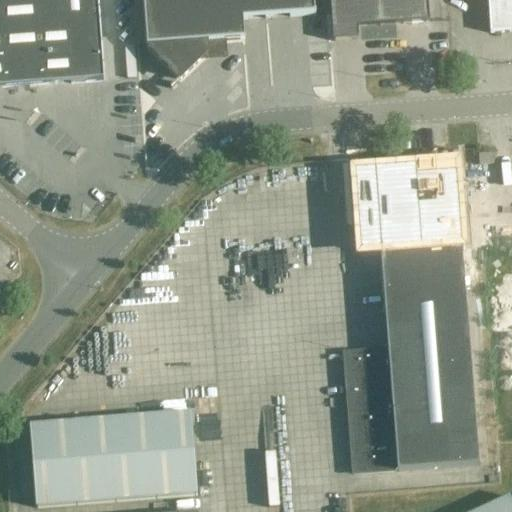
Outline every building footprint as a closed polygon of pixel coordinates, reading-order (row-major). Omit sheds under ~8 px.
[(0,0),(0,90),(104,82),(97,0),(0,0)] [(314,0),(143,0),(147,48),(180,81),(207,55),(207,53),(220,52),(220,42),(244,41),(243,21),(315,16),(314,0)] [(429,23),(427,0),(329,0),(332,30),(429,23)] [(511,0),(487,0),(490,34),(511,32),(511,0)] [(478,156),(479,166),(493,165),(492,155),(478,156)] [(344,356),(348,412),(353,476),(398,473),(478,467),(458,207),(377,214),(388,352),(344,356)] [(190,416),(29,428),(36,510),(197,497),(190,416)] [(511,511),(511,505),(509,498),(479,511),(511,511)]
